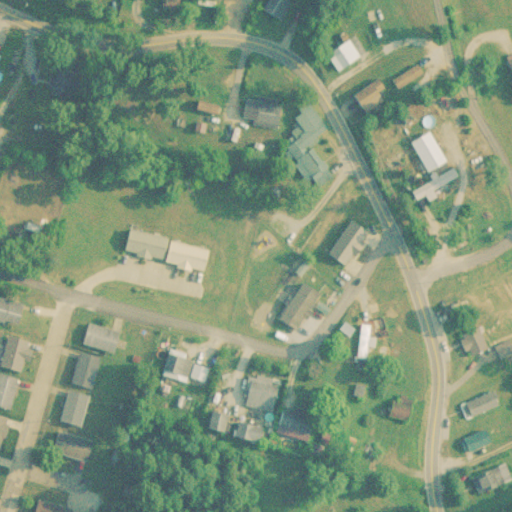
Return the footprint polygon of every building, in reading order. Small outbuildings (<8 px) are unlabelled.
[(161,0),(162,8),(184,7),(183,0),(161,0)] [(282,20),(293,0),(268,0),(263,9),(282,20)] [(338,68),(365,56),(356,36),(329,47),(338,68)] [(71,100),(77,81),(72,79),(76,67),(59,61),(48,92),(71,100)] [(394,86),(419,71),(413,62),(389,77),(394,86)] [(347,91),(355,105),(382,89),(375,76),(347,91)] [(282,100),(256,96),(251,125),(277,130),(282,100)] [(326,126),(312,106),(296,117),(301,125),(282,138),(315,185),(331,174),(307,139),(326,126)] [(440,159),(424,128),(404,138),(420,169),(440,159)] [(430,191),(428,188),(452,175),(447,165),(405,187),(413,200),(430,191)] [(329,243),(343,255),(363,230),(350,219),(329,243)] [(128,230),(123,254),(209,270),(213,247),(128,230)] [(294,328),(315,290),(295,279),(274,317),(294,328)] [(27,305),(0,297),(0,320),(22,325),(27,305)] [(363,367),(370,324),(358,321),(350,365),(363,367)] [(122,332),(91,322),(84,343),(116,353),(122,332)] [(454,332),(465,355),(486,345),(475,322),(454,332)] [(2,366),(21,372),(30,342),(10,336),(2,366)] [(510,348),(504,337),(490,344),(495,355),(510,348)] [(195,356),(170,350),(164,377),(189,382),(195,356)] [(73,382),(94,388),(102,358),(81,352),(73,382)] [(0,407),(12,410),(20,379),(0,373),(0,407)] [(240,405),(270,408),(274,376),(243,373),(240,405)] [(463,415),(496,401),(490,387),(457,401),(463,415)] [(82,427),(91,396),(70,390),(61,421),(82,427)] [(402,417),(406,395),(386,391),(382,413),(402,417)] [(268,429),(304,439),(310,417),(274,408),(268,429)] [(0,447),(2,448),(10,418),(0,415),(0,447)] [(230,436),(257,437),(257,423),(230,422),(230,436)] [(489,438),(483,425),(456,438),(463,451),(489,438)] [(89,462),(95,441),(59,432),(54,452),(89,462)] [(468,473),(474,491),(508,478),(502,460),(468,473)] [(65,511),(67,507),(37,499),(33,511),(65,511)]
